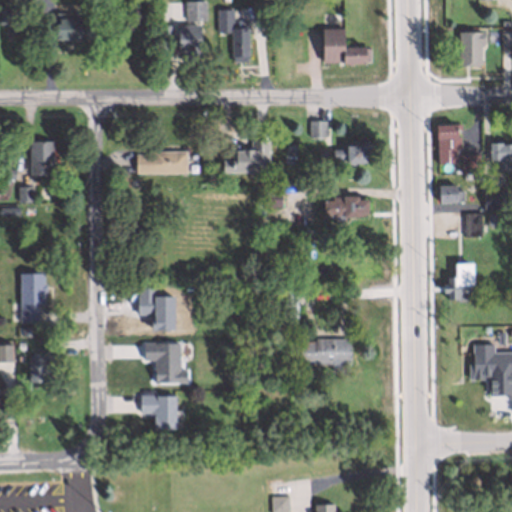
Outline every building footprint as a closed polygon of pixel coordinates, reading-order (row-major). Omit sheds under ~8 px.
[(185,19),(184,3),(202,2),(203,18),(185,19)] [(2,28),(2,23),(0,23),(0,6),(13,6),(14,24),(7,24),(7,27),(2,28)] [(63,43),(63,39),(54,39),(53,14),(72,13),(73,22),(87,21),(88,36),(73,37),(74,42),(63,43)] [(230,62),(230,33),(214,33),(214,13),(229,13),(230,30),(247,30),(247,62),(230,62)] [(362,65),(320,65),(322,13),(342,13),(341,46),(362,46),(362,65)] [(157,38),(157,25),(168,25),(169,37),(157,38)] [(184,58),(184,52),(175,52),(176,27),(198,27),(197,58),(184,58)] [(498,45),(498,30),(509,30),(510,45),(498,45)] [(455,65),(455,34),(484,33),(484,44),(478,44),(479,64),(455,65)] [(309,138),(308,122),(323,121),(324,138),(309,138)] [(434,162),(434,126),(454,126),(454,158),(450,157),(450,162),(434,162)] [(28,175),(28,142),(48,142),(48,164),(54,164),(54,175),(28,175)] [(511,170),(488,170),(487,143),(498,143),(498,146),(511,145),(511,170)] [(218,163),(228,163),(228,151),(247,150),(247,144),(263,144),(263,172),(218,173),(218,163)] [(330,162),(329,149),(339,149),(339,146),(362,145),(362,161),(330,162)] [(148,172),(147,151),(185,149),(185,170),(148,172)] [(461,172),(461,157),(475,157),(475,172),(461,172)] [(189,176),(190,159),(202,160),(202,176),(189,176)] [(30,203),(15,202),(16,185),(31,186),(30,203)] [(453,186),(453,192),(460,192),(459,203),(437,201),(438,185),(453,186)] [(483,209),(481,189),(501,187),(503,208),(483,209)] [(264,205),(264,194),(277,193),(278,204),(264,205)] [(340,217),(340,213),(321,214),(320,200),(340,200),(340,197),(353,197),(354,199),(362,199),(363,212),(355,212),(356,217),(340,217)] [(462,236),(462,214),(479,215),(479,236),(462,236)] [(303,243),(303,236),(313,235),(314,242),(303,243)] [(448,301),(447,278),(452,278),(451,264),(470,264),(471,301),(448,301)] [(18,322),(15,273),(39,272),(39,284),(43,283),(43,289),(39,289),(40,302),(33,302),(34,321),(18,322)] [(293,316),(281,316),(280,286),(292,285),(293,316)] [(174,296),(156,296),(156,287),(137,287),(138,316),(151,315),(151,330),(175,330),(174,296)] [(0,356),(0,338),(9,339),(8,356),(0,356)] [(350,339),(350,366),(298,364),(299,338),(350,339)] [(467,375),(467,360),(471,360),(471,341),(492,340),(492,349),(511,348),(511,368),(511,392),(487,392),(487,375),(467,375)] [(180,370),(180,343),(144,342),(143,360),(155,360),(154,383),(187,383),(187,371),(180,370)] [(26,381),(27,354),(39,355),(39,357),(42,357),(42,364),(53,364),(53,372),(42,372),(41,381),(26,381)] [(0,424),(0,395),(1,395),(1,384),(12,384),(13,400),(9,400),(9,413),(2,413),(2,424),(0,424)] [(156,428),(156,416),(151,416),(151,411),(140,412),(139,396),(173,396),(174,428),(156,428)] [(268,511),(268,496),(284,495),(284,511),(268,511)]
